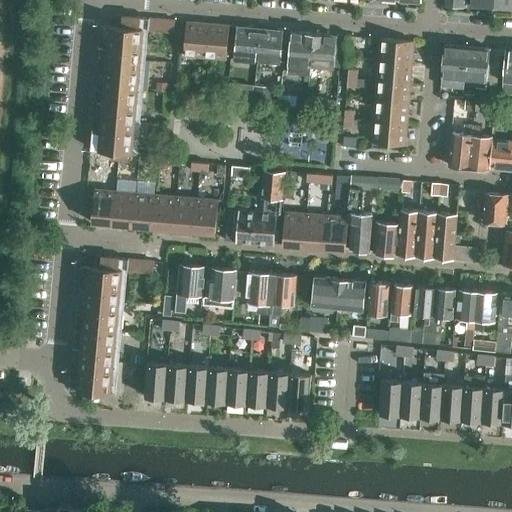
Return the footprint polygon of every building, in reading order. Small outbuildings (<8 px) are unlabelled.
[(119,151),(128,152),(133,152),(143,29),(174,31),(175,20),(116,15),(115,25),(104,24),(93,148),(111,150),(119,151)] [(184,54),(206,56),(209,23),(187,21),(184,54)] [(209,23),(206,56),(227,58),(230,24),(209,23)] [(235,56),(258,58),(261,27),(238,25),(235,56)] [(261,27),(258,58),(281,60),(284,30),(261,27)] [(312,64),(314,32),(291,30),(289,62),(288,72),(310,74),(311,64),(312,64)] [(337,34),(314,32),(312,64),(335,66),(337,34)] [(346,44),(355,44),(356,36),(347,35),(346,44)] [(381,37),(379,58),(413,61),(414,40),(381,37)] [(442,74),(453,75),(464,76),(467,45),(444,43),(442,74)] [(490,47),(467,45),(464,76),(476,77),(476,85),(487,86),(490,47)] [(511,80),(511,48),(506,48),(506,49),(494,48),(493,61),(505,63),(503,80),(511,80)] [(379,58),(378,79),(411,82),(413,61),(379,58)] [(349,68),(348,76),(356,77),(357,69),(349,68)] [(356,77),(348,76),(348,85),(364,87),(365,79),(356,78),(356,77)] [(378,79),(376,99),(409,102),(411,82),(378,79)] [(511,93),(511,86),(511,80),(503,80),(503,85),(504,85),(503,92),(511,93)] [(194,95),(202,96),(203,87),(194,86),(194,95)] [(203,87),(202,96),(211,97),(212,88),(203,87)] [(254,102),(281,104),(282,94),(255,92),(254,102)] [(282,94),(281,104),(296,106),(297,95),(282,94)] [(482,104),(495,105),(496,98),(483,97),(482,104)] [(376,99),(374,120),(408,123),(409,102),(376,99)] [(465,100),(464,109),(475,110),(476,101),(465,100)] [(346,109),(345,118),(354,118),(355,109),(346,109)] [(354,118),(345,118),(344,126),(353,126),(354,118)] [(408,123),(374,120),(373,141),(406,143),(408,123)] [(449,164),(469,166),(473,124),(464,123),(463,132),(452,131),(449,164)] [(490,168),(493,138),(493,135),(481,134),(482,125),(473,124),(469,166),(490,168)] [(490,168),(508,170),(511,140),(493,138),(490,168)] [(111,158),(118,159),(119,151),(111,150),(111,158)] [(119,151),(118,159),(128,160),(128,152),(119,151)] [(151,165),(159,166),(160,158),(152,157),(151,165)] [(160,158),(159,166),(168,167),(169,159),(160,158)] [(191,169),(200,170),(201,162),(192,161),(191,169)] [(201,162),(200,170),(209,170),(209,162),(201,162)] [(285,169),(265,168),(262,196),(264,196),(278,197),(282,198),(285,169)] [(307,181),(332,183),(333,174),(308,172),(307,181)] [(339,199),(350,200),(351,187),(352,175),(342,174),(339,199)] [(379,177),(352,175),(351,187),(363,188),(378,189),(379,177)] [(401,178),(379,177),(378,189),(401,191),(401,178)] [(403,178),(401,178),(401,191),(411,192),(412,180),(403,179),(403,178)] [(432,194),(439,194),(440,182),(433,182),(432,194)] [(440,182),(439,194),(448,195),(449,183),(440,182)] [(350,200),(349,215),(348,222),(352,222),(350,248),(370,250),(372,213),(361,212),(363,188),(351,187),(350,200)] [(93,222),(113,223),(116,190),(95,188),(93,222)] [(113,223),(134,225),(136,192),(116,190),(113,223)] [(134,225),(154,227),(157,193),(136,192),(134,225)] [(485,192),(482,220),(507,223),(509,194),(485,192)] [(154,227),(175,229),(178,195),(157,193),(154,227)] [(175,229),(195,230),(198,197),(178,195),(175,229)] [(278,197),(264,196),(263,211),(277,212),(278,197)] [(198,197),(195,230),(216,232),(219,198),(198,197)] [(398,253),(416,255),(420,209),(402,208),(398,253)] [(263,211),(240,209),(237,240),(275,243),(277,212),(263,211)] [(416,255),(435,257),(439,211),(420,209),(416,255)] [(284,244),(304,246),(307,212),(286,211),(284,244)] [(439,211),(435,257),(453,258),(457,212),(439,211)] [(304,246),(325,247),(328,214),(307,212),(304,246)] [(349,215),(328,214),(325,247),(346,249),(348,222),(349,215)] [(396,222),(375,219),(374,251),(397,254),(399,222),(400,216),(396,215),(396,222)] [(503,264),(511,264),(511,229),(506,229),(503,264)] [(453,259),(476,261),(477,245),(455,242),(453,259)] [(83,265),(72,389),(111,393),(122,269),(153,272),(155,260),(95,255),(94,266),(83,265)] [(176,310),(187,311),(189,293),(202,294),(205,265),(180,263),(177,297),(176,310)] [(234,303),(236,282),(237,269),(213,266),(211,278),(207,278),(205,300),(234,303)] [(274,272),(237,269),(236,282),(248,283),(247,300),(260,301),(259,312),(270,313),(271,307),(274,272)] [(297,274),(274,272),(271,307),(281,308),(281,303),(295,304),(297,274)] [(312,303),(338,306),(341,278),(314,275),(312,303)] [(341,278),(338,306),(364,308),(366,280),(341,278)] [(370,281),(368,312),(388,314),(391,282),(370,281)] [(394,282),(391,319),(400,320),(401,311),(412,312),(414,284),(394,282)] [(425,322),(434,323),(437,286),(417,284),(415,312),(426,313),(425,322)] [(437,286),(434,323),(442,323),(443,315),(454,316),(456,288),(437,286)] [(475,328),(479,290),(459,288),(457,316),(468,317),(465,344),(473,344),(475,328)] [(498,292),(479,290),(475,328),(484,329),(485,319),(496,320),(498,292)] [(165,311),(175,312),(177,292),(166,292),(165,311)] [(500,312),(498,330),(496,350),(511,352),(511,340),(511,325),(509,325),(510,313),(511,313),(511,293),(502,292),(500,312)] [(193,308),(192,317),(204,318),(205,309),(193,308)] [(162,328),(170,329),(171,320),(163,319),(162,328)] [(171,320),(170,329),(179,330),(180,321),(171,320)] [(328,322),(311,320),(310,320),(310,330),(327,332),(328,322)] [(424,341),(432,342),(434,323),(425,323),(424,341)] [(434,323),(432,342),(440,342),(441,324),(434,323)] [(203,332),(212,333),(212,325),(204,324),(203,332)] [(212,325),(212,333),(220,334),(221,326),(212,325)] [(353,335),(366,336),(367,328),(354,326),(353,335)] [(390,338),(411,341),(412,329),(391,327),(390,338)] [(243,337),(252,338),(253,329),(244,328),(243,337)] [(367,328),(366,336),(389,339),(390,330),(367,328)] [(253,329),(252,338),(260,339),(261,330),(253,329)] [(284,342),(293,343),(294,334),(285,333),(284,342)] [(294,334),(293,343),(301,344),(302,335),(294,334)] [(473,348),(496,351),(497,341),(474,338),(473,348)] [(404,355),(405,346),(397,345),(395,362),(403,362),(404,355)] [(414,347),(405,346),(404,355),(413,356),(414,347)] [(437,359),(445,359),(446,350),(438,349),(437,359)] [(446,350),(445,359),(454,360),(455,351),(446,350)] [(477,363),(486,364),(487,355),(478,354),(477,363)] [(487,355),(486,364),(494,365),(495,356),(487,355)] [(145,395),(165,397),(168,363),(147,362),(145,395)] [(165,397),(186,398),(188,365),(168,363),(165,397)] [(186,398),(206,400),(209,366),(188,365),(186,398)] [(206,400),(227,401),(229,368),(209,366),(206,400)] [(227,401),(247,403),(250,369),(229,368),(227,401)] [(247,403),(268,404),(271,371),(250,369),(247,403)] [(268,404),(289,406),(291,372),(271,371),(268,404)] [(291,372),(289,406),(309,407),(312,374),(291,372)] [(511,421),(511,375),(506,375),(505,387),(503,421),(511,421)] [(380,412),(400,414),(402,380),(382,379),(380,412)] [(400,414),(421,415),(423,382),(402,380),(400,414)] [(421,415),(441,417),(443,383),(423,382),(421,415)] [(441,417),(462,418),(464,385),(443,383),(441,417)] [(462,418),(482,419),(484,386),(464,385),(462,418)] [(482,419),(503,421),(505,387),(484,386),(482,419)] [(61,506),(58,506),(57,511),(82,511),(83,508),(73,507),(70,506),(70,503),(61,503),(61,506)]
